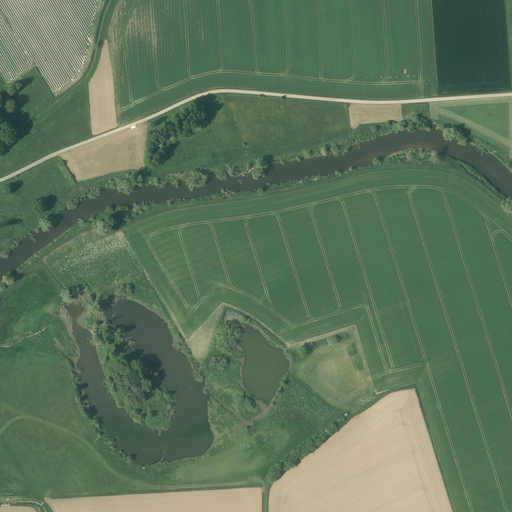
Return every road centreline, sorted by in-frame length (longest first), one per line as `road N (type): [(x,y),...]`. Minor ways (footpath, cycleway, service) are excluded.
road 1 (unclassified): [(0,181),(217,92),(395,101),(511,94)]
road 2 (track): [(129,227),(149,216),(393,169),(453,173),(511,214)]
road 3 (track): [(0,152),(105,57),(124,0)]
